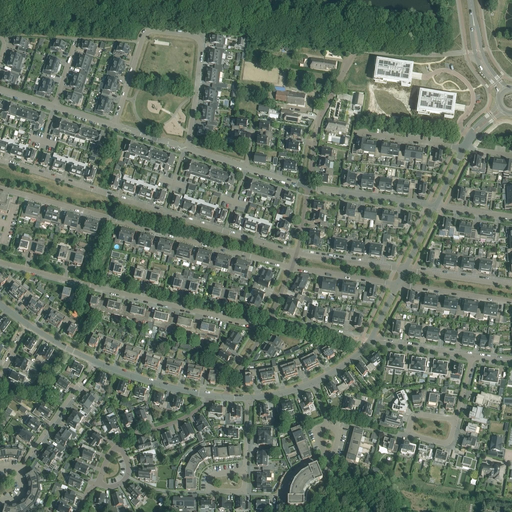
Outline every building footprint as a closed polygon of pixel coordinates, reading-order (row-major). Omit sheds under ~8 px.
[(223,39),(223,36),(219,37),(218,38),(211,37),(210,41),(212,41),(211,44),(217,44),(216,48),(223,49),(223,45),(225,45),(225,39),(223,39)] [(18,51),(24,53),(25,49),(27,50),(29,44),(26,43),(27,40),(22,40),(22,41),(14,39),(13,43),(15,43),(14,46),(19,47),(18,51)] [(58,50),(64,51),(64,49),(66,49),(67,46),(63,44),(63,42),(58,42),(58,43),(53,41),(50,51),(57,53),(58,50)] [(83,47),(82,49),(88,51),(86,54),(94,57),(97,47),(94,46),(95,44),(91,44),(90,45),(83,43),(82,46),(83,47)] [(121,46),(116,45),(113,54),(121,56),(122,53),(127,55),(128,52),(129,53),(130,49),(126,48),(127,46),(121,45),(121,46)] [(209,54),(209,58),(222,60),(223,54),(224,54),(225,50),(218,49),(217,53),(210,52),(210,54),(209,54)] [(8,60),(9,61),(9,60),(21,64),(23,58),(25,59),(26,55),(17,53),(16,56),(11,54),(10,57),(9,57),(8,60)] [(48,55),(45,64),(60,69),(61,66),(59,65),(60,63),(55,61),(56,58),(48,55)] [(77,63),(78,63),(90,67),(93,57),(86,55),(85,59),(80,57),(79,60),(78,59),(77,63)] [(111,60),(109,66),(124,70),(125,67),(123,66),(124,64),(119,62),(120,59),(114,57),(113,60),(111,60)] [(221,65),(222,60),(209,58),(208,61),(209,61),(209,64),(216,65),(215,68),(222,69),(223,66),(221,65)] [(311,59),(310,68),(326,70),(326,68),(336,70),(336,62),(311,59)] [(9,60),(9,61),(7,66),(13,68),(12,71),(20,74),(21,70),(19,70),(21,64),(9,60)] [(378,61),(376,79),(410,84),(412,66),(378,61)] [(78,63),(76,69),(81,71),(80,74),(87,76),(90,67),(78,63)] [(58,72),(60,69),(45,64),(42,74),(50,76),(51,73),(56,74),(57,72),(58,72)] [(123,73),(124,70),(109,66),(106,75),(108,75),(114,77),(115,74),(120,76),(121,73),(123,73)] [(222,73),(222,69),(215,68),(215,72),(208,71),(208,73),(207,73),(206,77),(207,77),(219,79),(220,73),(222,73)] [(3,77),(2,81),(8,83),(8,84),(11,85),(12,84),(14,85),(16,79),(18,79),(19,76),(11,73),(10,77),(5,75),(4,77),(3,77)] [(74,75),(72,81),(84,85),(87,76),(80,74),(79,77),(74,75)] [(113,80),(114,77),(108,75),(107,78),(105,78),(104,84),(118,88),(119,85),(118,85),(118,82),(113,80)] [(41,77),(38,86),(53,90),(54,87),(52,87),(53,84),(48,82),(49,79),(41,77)] [(219,84),(219,79),(207,77),(206,83),(213,84),(213,87),(220,88),(221,88),(222,88),(222,85),(219,84)] [(84,85),(72,81),(70,87),(76,89),(74,92),(81,94),(84,85)] [(117,92),(118,88),(104,84),(102,90),(103,90),(102,94),(108,96),(109,92),(115,94),(115,91),(117,92)] [(52,94),(53,90),(38,86),(35,95),(43,98),(44,94),(49,96),(50,93),(52,94)] [(221,92),(222,88),(221,88),(220,88),(213,87),(212,91),(206,90),(205,96),(217,98),(218,92),(221,92)] [(274,87),(273,93),(277,93),(276,99),(276,101),(287,102),(289,103),(288,104),(304,106),(306,95),(300,94),(291,92),(288,92),(288,93),(285,93),(286,89),(277,88),(274,87)] [(73,97),(68,95),(67,97),(66,97),(65,101),(71,103),(71,104),(74,105),(75,104),(78,105),(79,99),(81,99),(82,96),(74,93),(73,97)] [(421,93),(419,111),(453,116),(455,98),(421,93)] [(357,95),(355,105),(362,106),(363,96),(357,95)] [(102,100),(100,105),(111,109),(112,106),(111,105),(112,103),(107,101),(108,98),(101,96),(100,99),(102,100)] [(216,103),(217,98),(205,96),(204,96),(203,99),(204,99),(204,102),(211,103),(211,106),(217,107),(218,104),(216,103)] [(110,112),(111,109),(100,105),(97,104),(94,114),(102,116),(103,113),(108,114),(109,112),(110,112)] [(10,116),(13,107),(13,106),(8,105),(5,112),(4,112),(2,116),(1,119),(5,120),(7,115),(10,116)] [(217,111),(217,107),(211,106),(210,110),(203,109),(203,111),(202,111),(201,115),(215,117),(215,111),(217,111)] [(18,109),(18,108),(15,107),(14,107),(13,107),(10,116),(15,117),(18,109)] [(20,119),(23,110),(20,108),(20,109),(18,109),(15,117),(14,119),(20,121),(21,119),(20,119)] [(283,110),(283,114),(287,115),(286,121),(301,124),(302,116),(292,115),(293,112),(283,110)] [(35,126),(39,114),(36,113),(36,114),(33,113),(31,122),(30,124),(35,126)] [(39,114),(35,126),(34,129),(37,131),(39,125),(41,126),(44,116),(39,114)] [(214,122),(215,117),(201,115),(201,118),(202,118),(202,121),(209,122),(208,126),(217,127),(217,123),(214,122)] [(232,126),(232,130),(239,131),(239,128),(243,129),(243,128),(246,129),(247,125),(248,125),(248,122),(247,122),(248,121),(236,119),(234,127),(232,126)] [(327,119),(325,131),(331,132),(331,133),(335,134),(336,131),(345,133),(347,124),(337,122),(338,121),(327,119)] [(59,133),(63,122),(62,122),(57,120),(54,130),(56,130),(55,136),(58,137),(59,133)] [(64,135),(68,124),(65,123),(65,122),(63,122),(59,133),(64,135)] [(266,132),(266,135),(273,136),(274,133),(271,132),(273,125),(261,123),(260,124),(259,127),(260,127),(259,131),(262,131),(262,132),(266,132)] [(69,136),(73,125),(69,124),(69,125),(68,124),(64,135),(69,136)] [(75,138),(78,127),(76,127),(77,126),(73,125),(69,136),(75,138)] [(213,131),(213,127),(207,126),(206,130),(199,129),(199,131),(198,131),(197,135),(204,136),(204,138),(207,138),(208,137),(211,137),(211,131),(213,131)] [(80,140),(83,129),(78,127),(75,138),(80,140)] [(85,139),(88,130),(85,129),(85,130),(83,129),(80,140),(85,141),(86,140),(85,139)] [(292,129),(292,133),(287,133),(286,139),(293,140),(293,137),(297,138),(300,138),(301,134),(302,134),(302,131),(301,131),(302,130),(292,129)] [(239,134),(239,131),(232,130),(231,133),(236,134),(235,141),(244,142),(245,142),(245,139),(245,135),(242,134),(239,134)] [(95,145),(99,133),(96,132),(96,133),(93,132),(91,141),(90,141),(90,143),(95,145)] [(99,133),(95,145),(93,150),(93,151),(96,152),(99,144),(101,145),(102,143),(103,143),(105,139),(103,139),(104,135),(99,133)] [(272,140),(273,136),(266,135),(265,138),(262,137),(261,137),(258,137),(258,141),(257,141),(257,144),(257,145),(269,146),(270,139),(272,140)] [(7,146),(10,146),(12,140),(9,139),(9,141),(3,139),(2,141),(0,148),(0,151),(5,153),(7,146)] [(293,143),(293,140),(286,139),(285,142),(287,143),(286,150),(298,152),(298,151),(299,151),(299,148),(299,144),(296,144),(296,143),(293,143)] [(19,147),(13,145),(15,141),(12,140),(10,146),(13,147),(10,155),(16,156),(19,147)] [(358,152),(363,152),(365,141),(359,140),(358,148),(353,147),(352,154),(357,155),(358,152)] [(375,143),(371,142),(369,155),(374,156),(374,157),(377,158),(378,151),(375,150),(376,143),(375,143)] [(130,156),(133,144),(128,143),(127,146),(126,146),(125,150),(125,152),(127,153),(125,158),(129,160),(130,156)] [(135,155),(138,147),(139,146),(136,145),(133,144),(130,156),(135,157),(136,155),(135,155)] [(387,158),(388,145),(387,144),(384,144),(383,144),(382,151),(378,151),(377,158),(381,158),(381,157),(387,158)] [(24,151),(26,152),(27,151),(28,146),(26,145),(25,146),(19,145),(19,147),(16,156),(17,157),(16,157),(21,159),(21,158),(24,151)] [(399,146),(394,145),(393,156),(398,157),(397,161),(401,161),(402,154),(399,154),(400,147),(399,147),(399,146)] [(141,157),(144,148),(140,146),(140,147),(138,147),(135,155),(136,155),(140,157),(141,157)] [(410,159),(412,148),(407,147),(407,148),(406,148),(405,155),(402,154),(401,161),(404,162),(405,158),(410,159)] [(149,150),(148,150),(147,149),(144,148),(141,157),(140,157),(140,159),(145,160),(149,150)] [(151,160),(154,151),(149,149),(148,150),(149,150),(145,160),(150,162),(151,160)] [(322,152),(321,156),(328,157),(328,160),(335,161),(335,158),(333,157),(334,150),(322,149),(321,152),(322,152)] [(418,150),(417,149),(416,162),(421,163),(421,164),(426,165),(427,158),(422,157),(423,150),(422,149),(419,149),(418,150)] [(35,158),(37,151),(32,150),(32,153),(27,151),(26,152),(25,156),(28,157),(27,160),(27,161),(30,162),(30,161),(33,162),(34,157),(35,158)] [(156,162),(159,152),(155,151),(155,152),(154,152),(154,151),(151,160),(156,162)] [(164,155),(162,154),(163,154),(159,152),(156,162),(155,164),(161,165),(161,163),(164,155)] [(435,159),(430,158),(428,158),(427,165),(429,165),(428,168),(434,168),(435,163),(442,164),(442,160),(441,160),(442,153),(441,153),(441,152),(437,152),(436,152),(435,159)] [(50,165),(52,160),(52,159),(47,157),(48,155),(43,153),(41,160),(42,160),(41,164),(43,165),(43,166),(46,167),(46,166),(47,166),(47,164),(50,165)] [(58,170),(62,158),(56,156),(57,155),(54,154),(52,159),(52,160),(55,161),(52,168),(58,170)] [(166,165),(169,155),(167,155),(164,154),(164,155),(161,163),(166,165)] [(170,155),(169,155),(166,165),(164,171),(168,172),(170,166),(172,167),(175,158),(170,156),(170,155)] [(261,164),(266,165),(267,157),(256,155),(255,157),(254,157),(253,161),(255,161),(254,163),(259,163),(259,164),(261,164)] [(472,161),(469,168),(473,168),(479,169),(479,173),(485,173),(486,166),(480,166),(481,159),(480,159),(480,158),(476,157),(476,158),(475,158),(474,162),(472,161)] [(66,164),(69,165),(71,159),(68,158),(67,160),(62,158),(58,170),(59,170),(59,171),(63,172),(64,172),(66,164)] [(75,175),(79,163),(73,162),(74,160),(71,159),(69,165),(72,166),(69,173),(75,175)] [(285,160),(279,159),(278,166),(284,167),(284,170),(291,171),(291,172),(297,173),(297,168),(296,168),(297,164),(296,164),(297,162),(292,162),(292,163),(285,162),(285,160)] [(326,169),(326,172),(333,173),(334,170),(329,169),(330,162),(320,160),(320,161),(319,161),(319,165),(319,168),(326,169)] [(499,171),(500,161),(495,160),(495,161),(494,161),(493,168),(488,167),(487,174),(492,174),(493,173),(498,174),(499,171)] [(190,175),(194,163),(188,162),(185,171),(187,172),(186,177),(189,179),(190,175)] [(83,170),(86,170),(88,164),(85,163),(84,165),(79,163),(75,175),(76,175),(76,176),(80,177),(81,177),(83,170)] [(195,176),(199,166),(199,165),(196,164),(194,163),(190,175),(195,176)] [(201,178),(204,167),(201,166),(200,166),(199,166),(195,176),(201,178)] [(91,171),(86,170),(84,175),(87,176),(86,179),(87,179),(86,180),(90,181),(90,180),(92,181),(94,176),(95,176),(97,168),(93,167),(91,171)] [(206,180),(209,168),(209,169),(207,169),(208,168),(204,167),(201,178),(206,180)] [(211,181),(214,171),(215,170),(209,168),(206,180),(211,181)] [(349,186),(351,175),(351,172),(346,171),(342,170),(341,177),(344,177),(343,185),(349,186)] [(216,183),(220,172),(216,171),(214,171),(211,181),(216,183)] [(224,174),(223,173),(220,172),(216,183),(221,185),(222,183),(224,174)] [(333,177),(333,173),(326,172),(326,175),(319,174),(318,178),(317,178),(317,181),(318,181),(318,182),(328,183),(329,176),(333,177)] [(356,179),(359,180),(360,173),(357,172),(357,173),(351,172),(351,175),(349,186),(354,187),(354,186),(355,186),(356,179)] [(227,184),(230,175),(228,174),(227,174),(224,173),(224,174),(222,183),(227,184)] [(367,188),(369,178),(363,177),(364,173),(360,173),(359,180),(362,180),(361,187),(362,187),(362,188),(366,188),(367,188)] [(121,187),(122,182),(123,181),(117,180),(118,177),(114,175),(112,182),(113,182),(111,187),(114,187),(113,188),(116,189),(117,188),(117,189),(118,186),(121,187)] [(230,175),(227,184),(225,190),(228,191),(230,185),(233,186),(235,177),(230,175)] [(374,182),(377,182),(378,175),(375,175),(374,179),(369,178),(367,188),(368,188),(368,189),(372,189),(373,189),(374,182)] [(385,190),(386,180),(381,180),(381,176),(378,175),(377,182),(380,183),(379,190),(380,190),(384,191),(384,190),(385,190)] [(128,193),(132,180),(127,179),(127,177),(124,176),(123,181),(122,182),(125,183),(123,190),(124,191),(128,193)] [(392,184),(395,185),(396,178),(392,177),(392,181),(386,180),(385,190),(386,191),(390,192),(390,191),(391,191),(392,184)] [(403,193),(405,180),(404,180),(404,183),(399,182),(399,178),(396,178),(395,185),(398,185),(397,192),(398,192),(398,193),(402,194),(402,193),(403,193)] [(136,186),(139,187),(141,181),(138,180),(138,182),(132,180),(128,193),(133,194),(134,194),(136,186)] [(410,187),(415,188),(416,181),(410,180),(410,181),(405,180),(403,193),(403,194),(408,194),(409,194),(410,187)] [(146,198),(149,186),(144,184),(144,182),(141,181),(139,187),(142,188),(140,196),(146,198)] [(252,192),(255,182),(255,183),(249,181),(246,190),(248,191),(247,197),(250,198),(252,192)] [(421,181),(416,181),(415,188),(420,188),(419,195),(420,195),(420,196),(424,197),(424,196),(425,196),(426,189),(427,189),(427,186),(420,185),(421,181)] [(257,194),(260,184),(257,184),(257,183),(255,182),(252,192),(257,194)] [(262,195),(265,186),(265,187),(263,186),(264,186),(260,184),(257,194),(262,195)] [(505,189),(505,194),(511,193),(511,188),(510,185),(503,185),(504,189),(505,189)] [(154,192),(156,193),(157,192),(158,187),(155,186),(155,187),(149,186),(146,198),(150,200),(151,199),(154,192)] [(267,197),(270,188),(267,187),(266,187),(265,187),(265,186),(262,195),(261,197),(267,199),(267,197)] [(465,195),(470,196),(471,189),(465,188),(465,191),(458,190),(458,194),(457,201),(459,201),(458,202),(463,202),(464,202),(465,195)] [(279,197),(281,192),(281,191),(275,189),(275,190),(272,199),(276,200),(274,206),(277,207),(280,198),(279,197)] [(480,204),(482,191),(476,190),(471,189),(470,196),(475,196),(474,203),(475,204),(479,205),(479,204),(480,204)] [(162,194),(157,192),(156,193),(155,198),(158,198),(157,201),(157,202),(160,203),(160,202),(163,203),(164,198),(165,199),(167,192),(163,191),(162,194)] [(486,198),(491,199),(492,192),(487,191),(487,192),(482,191),(480,204),(480,205),(484,206),(485,205),(486,198)] [(0,212),(6,214),(10,202),(11,203),(12,200),(7,199),(8,197),(0,194),(0,212)] [(292,203),(293,203),(294,200),(293,200),(294,197),(292,197),(292,195),(287,194),(286,195),(283,194),(281,200),(286,202),(286,204),(291,206),(292,203)] [(182,206),(183,201),(178,199),(179,196),(174,195),(172,201),(173,201),(172,206),(174,207),(174,208),(177,209),(177,208),(178,208),(179,205),(182,206)] [(189,211),(193,200),(187,198),(188,196),(185,195),(183,201),(186,202),(183,210),(189,211)] [(197,206),(200,207),(202,200),(199,200),(198,201),(193,200),(189,211),(190,212),(189,213),(194,214),(194,213),(195,213),(197,206)] [(206,217),(210,205),(204,203),(205,201),(202,200),(200,207),(203,207),(200,215),(206,217)] [(314,206),(314,209),(320,210),(320,213),(327,215),(328,211),(326,211),(327,204),(315,202),(314,202),(313,206),(314,206)] [(31,219),(34,206),(33,206),(33,205),(28,204),(26,211),(22,210),(21,217),(25,218),(25,217),(31,219)] [(214,211),(217,212),(217,211),(219,206),(216,205),(215,207),(210,205),(206,217),(207,217),(211,219),(211,218),(212,219),(214,211)] [(40,208),(34,206),(31,219),(37,220),(36,221),(40,222),(42,215),(38,214),(40,208)] [(338,212),(337,219),(345,220),(345,217),(348,218),(348,220),(350,206),(344,206),(343,213),(338,212)] [(350,206),(348,220),(354,221),(353,222),(359,223),(360,216),(355,215),(356,208),(355,208),(355,207),(351,207),(350,207),(350,206)] [(282,216),(277,215),(276,217),(282,219),(283,216),(290,219),(290,218),(292,215),(291,214),(292,212),(287,210),(287,209),(283,208),(281,213),(283,214),(282,216)] [(370,220),(371,210),(371,209),(367,209),(366,209),(365,216),(360,216),(359,223),(364,224),(364,219),(370,220)] [(50,224),(54,211),(51,210),(51,211),(47,210),(45,216),(42,215),(40,222),(44,223),(44,222),(50,224)] [(222,213),(217,211),(217,212),(215,217),(218,218),(218,220),(217,221),(221,222),(221,221),(223,222),(225,218),(226,218),(228,212),(223,210),(222,213)] [(372,210),(371,210),(370,220),(375,221),(375,225),(378,225),(379,218),(376,218),(377,211),(376,211),(376,210),(372,210)] [(56,212),(54,211),(50,224),(56,226),(56,227),(59,228),(61,221),(58,220),(60,213),(56,212)] [(388,223),(389,213),(389,212),(384,211),(384,212),(383,212),(382,219),(379,218),(378,225),(382,226),(382,224),(387,225),(388,223)] [(390,213),(389,213),(388,223),(393,224),(393,228),(398,229),(399,221),(394,221),(395,214),(394,214),(394,213),(390,212),(390,213)] [(243,225),(244,221),(244,220),(239,218),(240,215),(235,214),(233,220),(234,221),(233,225),(235,226),(235,227),(238,228),(238,227),(239,227),(240,225),(243,225)] [(250,231),(254,219),(248,217),(249,215),(246,214),(244,220),(244,221),(247,221),(245,229),(245,230),(250,231)] [(324,216),(314,214),(314,215),(313,215),(313,218),(313,221),(321,223),(320,226),(327,227),(328,223),(323,223),(324,216)] [(70,227),(73,216),(67,215),(65,222),(61,221),(59,228),(63,229),(64,225),(70,227)] [(404,222),(399,221),(398,229),(403,229),(404,226),(411,227),(411,223),(410,223),(411,216),(410,216),(410,215),(406,215),(405,215),(404,222)] [(74,217),(73,216),(70,227),(69,229),(75,231),(75,232),(79,233),(81,226),(77,225),(79,218),(74,217)] [(258,225),(261,226),(263,220),(260,219),(259,221),(254,219),(250,231),(255,233),(255,232),(256,232),(258,225)] [(89,235),(92,222),(86,220),(84,227),(81,226),(79,233),(82,234),(83,233),(89,235)] [(269,222),(263,220),(261,226),(264,227),(262,234),(262,236),(266,237),(267,236),(269,232),(270,232),(272,225),(268,224),(269,222)] [(445,221),(444,221),(443,228),(442,228),(442,231),(439,231),(439,236),(444,236),(445,232),(449,232),(448,236),(453,236),(454,229),(449,229),(451,222),(449,222),(450,221),(445,220),(445,221)] [(94,222),(92,222),(89,235),(94,236),(94,237),(98,238),(100,231),(101,229),(97,228),(98,223),(94,222)] [(290,225),(282,222),(281,225),(278,224),(276,228),(280,229),(285,231),(288,232),(289,229),(290,226),(290,225)] [(464,237),(466,224),(466,223),(461,223),(460,223),(459,230),(454,229),(453,236),(459,237),(459,236),(464,237)] [(467,224),(466,224),(464,237),(465,237),(465,234),(470,235),(470,239),(475,240),(476,233),(471,232),(472,225),(471,225),(471,224),(467,223),(467,224)] [(486,240),(488,227),(487,227),(487,226),(483,226),(482,226),(481,233),(476,233),(475,240),(480,241),(480,239),(486,240)] [(488,227),(486,240),(491,241),(491,242),(495,242),(496,235),(493,235),(494,228),(493,228),(493,227),(488,227)] [(285,234),(285,231),(280,229),(278,235),(275,234),(274,238),(283,241),(283,240),(285,241),(286,238),(287,239),(288,235),(287,235),(285,234)] [(310,231),(309,238),(320,239),(321,233),(324,233),(325,230),(318,229),(317,232),(310,231)] [(125,244),(128,232),(127,231),(122,230),(120,237),(116,236),(116,239),(115,243),(119,244),(120,240),(125,242),(125,244)] [(134,233),(128,232),(125,244),(131,246),(130,247),(134,248),(136,241),(133,240),(134,233)] [(144,250),(147,237),(141,235),(139,242),(136,241),(134,248),(138,249),(138,248),(144,250)] [(340,252),(342,239),(336,238),(336,236),(333,235),(332,242),(335,242),(334,250),(336,250),(336,251),(340,252)] [(22,237),(18,251),(22,252),(23,251),(24,251),(24,252),(24,253),(25,251),(26,252),(27,249),(31,250),(33,242),(29,241),(29,239),(22,237)] [(149,237),(147,237),(144,250),(145,247),(151,249),(150,252),(153,253),(155,246),(152,245),(154,238),(149,237)] [(347,244),(350,244),(351,238),(348,237),(347,239),(342,239),(340,252),(344,252),(346,252),(347,244)] [(320,239),(309,238),(310,238),(309,247),(318,248),(319,239),(320,239)] [(359,244),(360,241),(354,240),(354,238),(351,238),(350,244),(353,245),(352,253),(353,253),(353,254),(357,254),(359,244)] [(365,247),(368,247),(368,240),(365,240),(365,245),(359,244),(357,254),(362,255),(362,254),(363,255),(365,247)] [(375,257),(377,244),(371,243),(372,241),(368,240),(368,247),(370,247),(369,255),(371,256),(375,257)] [(33,242),(31,250),(35,251),(35,252),(34,254),(36,254),(36,255),(36,256),(37,254),(42,256),(45,243),(38,241),(37,243),(33,242)] [(163,255),(167,242),(164,241),(161,241),(159,247),(155,246),(153,253),(157,254),(158,251),(164,252),(163,255)] [(170,243),(167,242),(163,255),(169,257),(173,259),(175,252),(171,251),(173,244),(169,243),(170,243)] [(382,249),(385,250),(386,243),(383,242),(383,245),(377,244),(375,257),(379,257),(381,257),(382,249)] [(390,243),(386,243),(385,250),(389,250),(387,258),(389,258),(389,259),(393,259),(394,259),(395,252),(396,252),(396,248),(396,246),(390,245),(390,243)] [(183,260),(186,247),(183,246),(183,247),(180,246),(178,253),(175,252),(173,259),(176,260),(177,259),(183,260)] [(61,247),(57,260),(63,261),(63,262),(63,263),(63,261),(65,262),(65,259),(66,259),(70,260),(72,252),(68,251),(68,249),(61,247)] [(189,248),(186,247),(183,260),(188,262),(188,263),(192,264),(194,257),(190,256),(192,249),(189,248)] [(434,251),(428,250),(428,253),(427,253),(427,256),(426,264),(428,264),(427,265),(432,265),(432,264),(433,265),(434,257),(439,257),(440,251),(435,250),(434,251)] [(72,252),(70,260),(74,261),(73,264),(75,264),(74,265),(75,266),(75,264),(77,265),(76,266),(80,267),(84,253),(76,251),(76,253),(72,252)] [(202,265),(205,253),(199,251),(197,258),(194,257),(192,264),(196,265),(197,261),(202,263),(202,265)] [(450,268),(452,255),(446,254),(446,252),(443,251),(442,258),(445,258),(444,266),(446,266),(445,267),(450,268)] [(207,253),(205,253),(202,265),(208,267),(207,268),(211,269),(213,262),(210,261),(212,254),(207,253)] [(457,260),(460,260),(461,254),(457,253),(457,255),(452,255),(450,268),(454,268),(456,268),(457,260)] [(467,270),(469,257),(464,256),(464,254),(461,254),(460,260),(463,261),(461,269),(463,269),(463,270),(467,270)] [(221,271),(225,258),(222,257),(218,256),(217,263),(213,262),(211,269),(215,270),(215,269),(221,271)] [(474,263),(477,263),(478,256),(475,256),(475,258),(469,257),(467,270),(471,271),(471,270),(473,271),(474,263)] [(485,273),(487,260),(481,259),(481,257),(478,256),(477,263),(480,263),(479,271),(481,272),(485,273)] [(231,274),(232,267),(229,266),(231,260),(227,259),(227,258),(225,258),(221,271),(222,268),(228,270),(227,273),(231,274)] [(492,265),(496,266),(496,262),(497,259),(493,258),(492,260),(487,260),(485,273),(489,273),(491,273),(492,265)] [(112,260),(109,271),(110,269),(114,271),(114,274),(115,274),(115,275),(116,274),(121,276),(124,263),(112,260)] [(240,276),(244,263),(238,262),(236,268),(232,267),(231,274),(234,275),(235,274),(240,276)] [(245,264),(244,263),(240,276),(241,276),(241,273),(247,275),(246,279),(250,280),(252,274),(252,273),(248,272),(250,265),(246,263),(245,264)] [(138,266),(134,280),(138,281),(138,280),(140,280),(140,281),(140,280),(142,281),(143,278),(143,277),(147,278),(149,271),(145,270),(145,268),(138,266)] [(149,271),(147,278),(151,279),(151,280),(150,283),(152,283),(152,284),(152,283),(158,284),(161,271),(153,270),(153,272),(149,271)] [(265,270),(261,278),(271,282),(270,282),(273,274),(265,270)] [(6,281),(9,284),(13,279),(9,275),(7,278),(4,274),(1,277),(0,275),(0,285),(0,286),(2,284),(3,285),(5,283),(5,282),(6,281)] [(308,279),(309,275),(302,274),(301,277),(302,277),(301,279),(299,277),(295,285),(294,285),(304,290),(304,289),(307,281),(305,280),(306,278),(308,279)] [(176,275),(173,289),(177,290),(177,289),(179,289),(178,291),(179,291),(179,289),(181,290),(181,287),(182,287),(186,288),(188,280),(184,279),(184,277),(176,275)] [(268,289),(271,282),(261,278),(259,277),(256,283),(255,283),(253,286),(260,289),(261,286),(268,289)] [(13,298),(22,286),(13,279),(9,284),(12,287),(11,289),(8,293),(10,295),(9,295),(13,298)] [(188,280),(186,288),(190,289),(189,292),(191,292),(190,293),(191,294),(191,292),(197,294),(200,281),(192,279),(192,281),(188,280)] [(328,294),(330,280),(325,280),(323,280),(322,288),(319,287),(318,294),(322,295),(322,293),(328,294)] [(335,281),(330,280),(328,294),(334,295),(334,297),(338,297),(339,291),(335,290),(336,282),(335,282),(335,281)] [(348,297),(350,284),(345,283),(343,283),(342,291),(339,291),(338,297),(341,298),(342,296),(348,297)] [(215,284),(212,297),(218,299),(217,300),(218,300),(218,299),(220,299),(220,297),(221,296),(225,297),(227,289),(222,288),(223,286),(215,284)] [(355,284),(350,284),(348,297),(354,298),(354,300),(357,300),(359,294),(355,293),(356,285),(355,285),(355,284)] [(302,296),(304,290),(294,285),(292,292),(298,294),(297,297),(304,300),(305,297),(302,296)] [(23,296),(27,299),(31,293),(22,286),(13,298),(16,301),(16,300),(18,301),(21,297),(22,298),(23,296)] [(259,291),(260,289),(253,286),(252,289),(255,290),(253,296),(263,300),(265,294),(259,291)] [(369,298),(376,299),(377,296),(376,296),(377,288),(376,288),(376,287),(372,287),(371,287),(369,295),(364,294),(363,301),(369,302),(369,298)] [(227,289),(225,297),(229,298),(229,299),(228,301),(230,301),(229,303),(230,303),(230,302),(232,302),(231,303),(235,304),(239,290),(231,288),(231,290),(227,289)] [(61,300),(67,302),(68,302),(73,303),(75,293),(70,292),(70,291),(68,291),(68,290),(67,290),(67,291),(63,290),(61,300)] [(35,296),(31,293),(27,299),(31,302),(29,303),(30,304),(27,308),(29,309),(28,310),(32,312),(39,302),(34,298),(35,296)] [(409,293),(408,293),(407,300),(406,304),(413,305),(412,309),(418,310),(419,303),(414,302),(415,294),(414,294),(414,293),(410,293),(409,293)] [(430,309),(432,296),(427,295),(427,296),(425,296),(424,304),(421,303),(420,310),(424,310),(424,308),(430,309)] [(263,301),(263,300),(253,296),(253,297),(250,305),(259,308),(262,300),(263,301)] [(437,297),(432,296),(430,309),(436,310),(436,312),(440,313),(441,306),(437,306),(438,298),(437,298),(437,297)] [(302,303),(304,300),(297,297),(296,300),(289,297),(287,304),(297,308),(299,302),(302,303)] [(102,312),(104,302),(99,301),(99,300),(97,299),(97,298),(96,298),(96,299),(92,298),(90,309),(102,312)] [(450,310),(452,299),(447,299),(445,299),(444,307),(441,306),(440,313),(443,313),(444,311),(450,312),(450,310)] [(457,300),(452,299),(450,310),(456,311),(456,315),(460,316),(461,309),(457,309),(458,301),(457,301),(457,300)] [(42,310),(46,312),(50,307),(40,300),(39,302),(32,312),(35,315),(36,314),(37,315),(40,311),(41,311),(42,310)] [(113,314),(116,304),(113,303),(114,303),(112,303),(112,302),(112,303),(109,302),(109,303),(104,302),(102,312),(113,314)] [(470,313),(472,302),(467,302),(465,302),(464,310),(461,309),(460,316),(463,317),(464,312),(470,313)] [(476,303),(472,302),(470,313),(476,314),(476,318),(479,319),(480,312),(477,312),(478,304),(476,304),(476,303)] [(125,317),(127,307),(122,306),(123,306),(120,305),(120,304),(119,305),(116,304),(113,314),(125,317)] [(297,308),(287,304),(284,312),(293,316),(296,308),(297,308)] [(317,321),(319,308),(314,307),(314,306),(309,305),(307,312),(312,312),(311,320),(317,321)] [(490,316),(492,305),(487,305),(485,305),(484,313),(480,312),(479,319),(483,320),(484,315),(490,316)] [(496,306),(492,305),(490,316),(489,319),(496,319),(495,323),(499,323),(500,316),(497,316),(498,307),(496,307),(496,306)] [(52,325),(59,312),(50,307),(46,312),(50,315),(49,317),(47,321),(49,322),(48,323),(52,325)] [(137,320),(139,310),(136,309),(136,308),(135,308),(135,309),(132,308),(132,309),(127,307),(125,317),(136,320),(137,320)] [(324,315),(329,316),(330,309),(325,308),(325,309),(319,308),(317,321),(317,320),(318,321),(322,322),(322,321),(323,322),(324,315)] [(340,314),(341,312),(335,311),(335,310),(330,309),(329,316),(334,316),(332,323),(333,323),(333,324),(337,325),(338,324),(340,314)] [(148,323),(151,313),(146,312),(146,311),(143,310),(144,310),(143,310),(142,310),(139,310),(137,320),(136,320),(136,322),(143,324),(143,321),(148,323)] [(345,319),(350,319),(351,312),(346,311),(346,315),(340,314),(338,324),(339,324),(339,325),(343,326),(343,325),(344,325),(345,319)] [(66,324),(69,318),(59,312),(52,325),(55,327),(56,327),(57,328),(60,323),(61,324),(62,322),(66,324)] [(357,313),(351,312),(350,319),(355,320),(354,327),(355,327),(355,328),(359,329),(359,328),(360,328),(362,321),(363,318),(362,318),(363,315),(357,314),(357,313)] [(159,328),(162,315),(160,315),(160,314),(159,314),(159,313),(158,314),(156,313),(156,314),(151,313),(148,323),(153,324),(153,326),(159,328)] [(162,315),(159,328),(166,330),(167,327),(172,328),(174,319),(169,317),(167,316),(167,315),(166,315),(166,316),(162,315)] [(72,337),(75,331),(76,331),(77,331),(78,331),(79,330),(79,329),(79,328),(78,328),(78,327),(74,325),(76,322),(69,318),(66,324),(70,327),(69,328),(67,330),(68,330),(67,333),(69,334),(68,335),(72,337)] [(183,334),(186,320),(184,320),(183,320),(182,320),(182,319),(182,320),(179,319),(179,320),(174,319),(172,328),(177,329),(176,332),(183,334)] [(0,330),(3,332),(4,333),(5,333),(5,332),(6,331),(6,330),(6,329),(5,329),(10,323),(6,320),(5,321),(3,320),(2,322),(1,322),(0,323),(0,330)] [(195,334),(197,324),(192,323),(193,322),(190,322),(190,321),(189,322),(188,321),(186,320),(183,334),(190,335),(190,333),(195,334)] [(400,328),(405,329),(406,322),(401,321),(400,324),(393,323),(393,326),(394,326),(392,334),(394,334),(393,335),(398,335),(399,335),(400,328)] [(416,327),(417,324),(411,323),(411,322),(406,322),(405,329),(410,329),(409,336),(410,336),(410,337),(414,338),(414,337),(415,337),(416,327)] [(207,337),(209,326),(206,325),(205,324),(205,325),(202,325),(197,324),(195,334),(200,335),(199,338),(206,339),(207,337)] [(422,331),(425,332),(426,325),(422,324),(422,328),(416,327),(415,337),(415,338),(419,339),(420,338),(422,331)] [(432,340),(434,330),(429,329),(429,325),(426,325),(425,332),(428,332),(427,339),(428,339),(427,340),(432,340)] [(212,327),(209,326),(207,337),(219,339),(221,330),(216,329),(216,328),(213,327),(214,326),(213,326),(213,327),(212,327)] [(439,334),(442,334),(443,327),(440,327),(439,331),(434,330),(432,340),(433,340),(433,341),(437,341),(438,341),(439,334)] [(450,343),(452,333),(446,332),(447,328),(443,327),(442,334),(445,335),(444,342),(445,342),(445,343),(449,343),(450,343)] [(457,337),(460,337),(461,330),(458,330),(457,333),(452,333),(450,343),(451,343),(455,344),(455,343),(456,344),(457,337)] [(468,345),(470,332),(465,332),(465,331),(461,330),(460,337),(463,338),(462,344),(463,345),(467,346),(467,345),(468,345)] [(229,339),(229,340),(238,345),(242,338),(234,332),(230,340),(229,339)] [(475,339),(478,340),(479,333),(476,332),(475,333),(470,332),(468,345),(469,345),(469,346),(473,347),(473,346),(474,346),(475,339)] [(99,341),(102,342),(105,336),(99,333),(97,336),(94,335),(93,335),(92,335),(91,336),(90,337),(90,338),(91,339),(92,339),(89,346),(93,348),(94,346),(96,347),(97,345),(99,342),(98,342),(99,341)] [(487,338),(482,337),(482,333),(479,333),(478,340),(481,340),(480,347),(481,347),(481,348),(485,349),(485,348),(486,348),(485,349),(486,349),(487,338)] [(493,342),(496,343),(497,336),(493,335),(493,338),(487,337),(487,338),(486,349),(492,350),(493,342)] [(109,354),(115,340),(105,336),(102,342),(106,344),(105,346),(106,346),(104,351),(106,351),(105,352),(109,354)] [(268,342),(275,346),(279,349),(283,343),(272,336),(270,338),(268,341),(268,342)] [(28,353),(32,355),(36,349),(33,347),(35,345),(34,345),(36,342),(34,341),(34,340),(30,337),(27,343),(26,343),(24,347),(30,351),(28,353)] [(119,349),(122,350),(125,344),(115,340),(109,354),(113,355),(113,354),(115,355),(117,351),(118,351),(119,349)] [(223,343),(221,346),(227,350),(229,347),(234,351),(238,345),(229,340),(225,345),(223,343)] [(130,362),(135,348),(125,344),(122,350),(126,352),(125,354),(126,354),(124,359),(126,359),(126,360),(130,362)] [(281,350),(279,349),(275,346),(273,349),(266,345),(265,347),(264,347),(262,350),(263,351),(262,351),(274,358),(277,352),(279,353),(281,350)] [(225,353),(227,350),(221,346),(219,349),(222,351),(218,356),(227,362),(231,356),(225,353)] [(320,347),(316,350),(320,356),(324,353),(324,355),(325,357),(326,357),(328,359),(330,358),(330,359),(335,356),(330,349),(329,350),(327,347),(322,350),(320,347)] [(44,359),(47,361),(48,361),(49,361),(50,361),(50,360),(50,359),(50,358),(49,357),(53,351),(49,348),(48,350),(46,349),(45,351),(44,351),(43,353),(40,351),(35,359),(41,363),(44,359)] [(139,356),(143,358),(145,351),(135,348),(130,362),(134,363),(134,362),(136,363),(138,358),(139,356)] [(316,358),(320,356),(316,350),(312,352),(313,354),(308,357),(313,368),(317,366),(319,365),(316,360),(317,360),(316,358)] [(151,369),(155,354),(145,351),(143,358),(147,359),(146,361),(147,361),(145,366),(147,366),(147,367),(151,369)] [(160,363),(164,364),(165,357),(155,354),(151,369),(155,370),(155,369),(157,369),(159,365),(160,363)] [(371,363),(368,365),(373,371),(376,368),(373,365),(377,362),(378,363),(382,360),(377,354),(375,355),(374,355),(372,357),(371,356),(368,359),(371,363)] [(395,370),(398,355),(394,355),(393,356),(391,355),(390,360),(389,362),(385,362),(384,368),(395,370)] [(402,356),(398,355),(395,370),(406,372),(407,365),(403,364),(403,362),(404,357),(401,357),(402,356)] [(172,375),(176,360),(165,357),(164,364),(167,365),(167,367),(166,372),(168,373),(168,374),(172,375)] [(313,368),(308,357),(302,359),(301,357),(297,359),(300,366),(304,364),(304,366),(305,366),(307,370),(309,369),(310,370),(313,368)] [(417,371),(419,359),(415,358),(415,359),(413,359),(412,364),(411,366),(407,365),(406,372),(417,374),(418,371),(417,371)] [(33,363),(31,361),(26,359),(25,361),(23,360),(21,359),(20,361),(20,362),(17,360),(15,364),(16,365),(14,368),(23,372),(23,371),(25,371),(27,367),(25,367),(27,363),(32,365),(33,363)] [(296,367),(300,366),(297,359),(293,361),(294,363),(288,365),(292,377),(295,376),(295,375),(297,374),(296,369),(296,367)] [(423,359),(419,359),(417,371),(418,371),(423,372),(423,374),(428,375),(429,368),(425,368),(425,366),(425,361),(423,360),(423,359)] [(181,368),(185,369),(186,363),(176,360),(172,375),(176,376),(176,375),(178,375),(180,370),(181,368)] [(439,375),(441,362),(437,361),(437,362),(435,362),(434,367),(433,367),(433,369),(429,368),(428,375),(433,376),(433,374),(439,375)] [(76,372),(75,373),(80,375),(83,368),(81,367),(81,366),(78,365),(79,364),(75,362),(73,366),(69,365),(66,372),(70,373),(72,370),(76,372)] [(445,363),(441,362),(439,375),(445,376),(445,378),(450,379),(451,372),(447,371),(447,369),(446,369),(447,364),(445,364),(445,363)] [(196,367),(190,366),(191,364),(186,363),(185,369),(188,370),(188,372),(189,372),(188,377),(190,378),(190,379),(194,380),(196,367)] [(288,365),(287,363),(277,366),(278,373),(282,371),(283,373),(284,373),(285,378),(287,377),(288,378),(292,377),(288,365)] [(373,371),(368,365),(366,368),(364,365),(363,366),(362,364),(360,365),(359,364),(355,367),(360,373),(359,373),(362,377),(368,372),(369,374),(373,371)] [(454,372),(451,372),(450,379),(460,380),(461,377),(462,377),(462,372),(463,365),(458,364),(458,366),(456,365),(455,368),(454,371),(455,371),(454,372)] [(202,373),(206,374),(207,367),(196,365),(196,367),(194,380),(198,380),(198,379),(200,380),(201,375),(202,375),(202,373)] [(274,374),(278,373),(277,366),(276,366),(272,367),(266,368),(266,370),(267,370),(269,383),(273,382),(273,381),(275,381),(274,376),(275,376),(274,374)] [(215,384),(216,377),(217,377),(218,377),(219,376),(219,375),(219,374),(218,373),(217,372),(213,372),(214,368),(207,367),(206,374),(210,374),(209,376),(208,379),(209,379),(208,382),(211,382),(210,383),(215,384)] [(267,370),(266,370),(260,371),(260,369),(256,370),(256,377),(261,376),(261,378),(262,378),(262,383),(265,383),(269,383),(267,370)] [(490,382),(492,370),(488,369),(488,370),(485,370),(485,375),(484,375),(484,377),(479,376),(478,383),(483,384),(489,385),(490,382)] [(252,377),(256,377),(256,370),(249,370),(249,374),(245,374),(244,374),(243,375),(243,376),(243,377),(243,378),(244,378),(245,378),(246,386),(250,386),(250,384),(252,384),(252,381),(253,381),(253,378),(252,378),(252,377)] [(502,380),(497,379),(498,377),(497,377),(498,372),(496,371),(492,370),(490,382),(489,385),(496,386),(501,386),(501,382),(502,380)] [(18,375),(15,373),(12,372),(11,373),(10,373),(8,377),(10,377),(9,379),(10,379),(10,381),(14,383),(15,382),(22,385),(25,379),(26,379),(27,376),(19,372),(18,375)] [(345,383),(341,385),(345,391),(349,388),(348,386),(354,382),(352,378),(351,379),(347,373),(343,375),(344,376),(342,378),(344,380),(343,380),(345,383)] [(65,381),(67,379),(61,374),(58,377),(60,379),(56,385),(55,387),(59,390),(60,388),(65,391),(66,392),(69,387),(68,387),(70,385),(67,383),(67,382),(65,381)] [(101,374),(98,380),(97,380),(96,381),(95,382),(95,383),(96,384),(97,385),(100,386),(99,390),(105,393),(109,384),(106,383),(107,380),(106,380),(107,377),(105,377),(105,375),(101,374)] [(117,392),(121,394),(120,396),(127,398),(129,392),(126,390),(127,388),(127,387),(127,385),(125,384),(126,383),(121,381),(119,388),(118,388),(117,392)] [(338,395),(345,391),(341,385),(336,388),(335,385),(334,386),(333,383),(326,387),(328,392),(330,391),(332,395),(336,393),(338,395)] [(147,402),(149,395),(146,394),(147,390),(143,388),(142,390),(139,389),(137,388),(134,396),(139,398),(140,396),(144,397),(143,401),(147,402)] [(393,405),(392,410),(401,412),(402,412),(402,413),(403,412),(404,412),(405,413),(406,411),(406,410),(407,410),(407,409),(406,409),(407,406),(405,406),(405,405),(405,403),(405,401),(408,399),(404,390),(400,392),(396,394),(397,396),(399,400),(398,400),(397,400),(396,401),(395,403),(394,403),(394,405),(394,406),(393,405)] [(419,406),(421,406),(421,405),(422,405),(422,403),(425,402),(427,390),(421,391),(422,394),(418,395),(418,394),(417,394),(417,395),(412,395),(414,406),(414,407),(419,407),(419,406)] [(85,397),(84,399),(92,405),(94,402),(96,403),(100,397),(95,394),(93,397),(88,393),(87,394),(85,396),(85,397)] [(454,406),(455,400),(450,399),(450,397),(446,396),(446,394),(445,393),(442,393),(441,394),(440,402),(444,403),(444,404),(446,405),(446,409),(449,410),(448,411),(452,412),(453,406),(454,406)] [(489,402),(490,400),(500,402),(501,398),(484,393),(484,394),(482,394),(481,397),(478,396),(477,398),(476,398),(474,398),(474,399),(473,399),(472,402),(473,403),(473,404),(478,405),(478,406),(483,407),(483,406),(485,407),(484,407),(486,408),(486,407),(487,407),(489,402)] [(159,407),(166,409),(168,403),(163,401),(164,399),(163,398),(164,396),(156,394),(154,399),(156,399),(155,404),(160,405),(159,407)] [(311,394),(303,397),(304,400),(305,403),(300,405),(303,413),(310,410),(308,406),(313,404),(311,400),(313,399),(311,394)] [(437,402),(440,402),(441,394),(438,394),(438,396),(436,396),(436,395),(431,394),(431,395),(428,394),(426,407),(431,408),(431,407),(436,408),(437,402)] [(92,405),(84,399),(82,401),(82,400),(80,403),(80,404),(85,408),(83,412),(88,415),(92,409),(90,408),(92,405)] [(173,404),(168,403),(166,409),(173,411),(174,409),(179,410),(180,405),(182,406),(183,400),(175,399),(174,401),(173,404)] [(353,406),(358,407),(360,401),(353,399),(352,401),(347,400),(346,404),(345,404),(343,409),(351,411),(352,408),(352,409),(353,406)] [(367,402),(360,401),(358,407),(363,408),(363,411),(362,414),(370,416),(372,411),(370,411),(371,406),(366,405),(367,402)] [(285,402),(281,403),(282,409),(277,410),(279,418),(286,416),(285,410),(287,409),(288,411),(293,410),(291,402),(288,403),(288,402),(285,403),(285,402)] [(49,414),(50,412),(47,410),(48,409),(42,405),(39,410),(36,408),(32,414),(38,418),(41,414),(46,418),(47,417),(48,417),(50,414),(49,414)] [(260,406),(261,413),(260,413),(259,414),(259,415),(259,416),(260,417),(261,417),(262,417),(265,417),(266,421),(273,420),(272,411),(268,411),(268,409),(267,409),(267,406),(265,406),(265,405),(260,406)] [(144,421),(147,420),(145,414),(150,412),(148,406),(140,409),(141,412),(137,414),(140,422),(141,422),(141,423),(144,422),(144,421)] [(218,414),(217,415),(217,416),(218,417),(219,418),(220,418),(221,417),(222,417),(222,416),(226,416),(227,408),(218,407),(218,406),(215,406),(215,407),(213,406),(212,409),(211,408),(210,413),(218,414)] [(236,421),(236,418),(241,419),(241,414),(240,414),(241,407),(236,407),(236,408),(234,408),(234,411),(233,411),(233,414),(230,414),(229,421),(236,421)] [(470,414),(470,415),(469,418),(472,419),(471,421),(486,425),(487,420),(482,419),(483,414),(484,414),(484,413),(484,410),(478,409),(477,410),(472,408),(470,414)] [(88,415),(83,412),(82,412),(80,414),(76,411),(74,413),(73,413),(70,417),(80,423),(84,417),(86,418),(88,415)] [(130,426),(130,425),(132,425),(132,423),(133,423),(132,420),(134,419),(133,413),(129,415),(129,414),(123,416),(124,420),(122,421),(123,425),(125,424),(126,428),(130,426)] [(380,422),(379,425),(387,427),(388,424),(400,428),(400,427),(401,427),(403,423),(401,423),(402,419),(397,418),(398,416),(393,414),(387,413),(386,417),(387,418),(385,423),(380,422)] [(117,421),(113,414),(106,418),(107,420),(103,422),(105,426),(103,427),(104,427),(103,428),(105,432),(108,430),(110,434),(113,432),(113,431),(116,429),(114,424),(115,423),(117,421)] [(28,425),(27,426),(36,432),(37,432),(38,432),(39,430),(39,429),(41,426),(32,420),(33,419),(30,416),(25,423),(28,425)] [(196,426),(199,432),(202,431),(209,427),(206,423),(207,423),(205,419),(204,420),(202,416),(198,419),(199,421),(197,422),(198,424),(196,426)] [(80,423),(70,417),(68,420),(69,421),(67,423),(72,427),(70,430),(75,433),(77,431),(75,429),(80,423)] [(189,424),(181,428),(183,432),(181,433),(182,434),(178,436),(181,443),(185,442),(184,439),(186,438),(187,438),(194,434),(189,424)] [(471,433),(471,436),(476,438),(477,434),(476,433),(477,426),(469,424),(468,425),(467,425),(466,432),(471,433)] [(233,425),(226,425),(226,432),(228,432),(228,437),(233,437),(233,438),(238,439),(239,431),(236,431),(236,430),(233,430),(233,425)] [(96,433),(93,436),(92,436),(91,436),(90,437),(90,438),(90,439),(91,439),(92,440),(89,444),(93,447),(95,444),(98,446),(103,440),(100,438),(101,437),(99,435),(101,432),(94,426),(92,430),(96,433)] [(259,436),(259,437),(271,438),(271,431),(272,427),(265,427),(265,430),(259,430),(259,431),(257,431),(257,436),(259,436)] [(302,432),(300,427),(291,430),(293,435),(302,432)] [(18,435),(15,438),(19,441),(20,442),(22,439),(26,442),(26,441),(29,443),(31,440),(32,441),(34,437),(30,435),(31,434),(27,431),(27,432),(23,429),(19,436),(18,435)] [(60,431),(57,434),(68,442),(71,438),(74,440),(77,436),(78,437),(79,436),(75,433),(70,430),(68,432),(63,429),(61,431),(60,431)] [(163,441),(162,441),(161,442),(161,443),(161,444),(162,445),(163,446),(164,446),(165,446),(166,448),(173,446),(173,445),(179,443),(177,437),(172,438),(170,432),(165,434),(165,436),(162,437),(163,441)] [(304,437),(302,432),(293,435),(295,440),(304,437)] [(68,442),(57,434),(55,438),(56,439),(54,441),(57,443),(59,445),(57,448),(63,452),(66,448),(65,447),(68,442)] [(479,438),(476,438),(471,436),(470,439),(469,439),(468,440),(464,439),(464,441),(463,441),(462,447),(471,449),(471,447),(475,448),(476,441),(478,441),(479,438)] [(273,438),(271,438),(259,437),(259,438),(258,438),(258,444),(258,445),(264,446),(264,449),(272,449),(273,443),(270,443),(271,438),(273,438)] [(306,442),(304,437),(295,440),(297,445),(306,442)] [(383,444),(384,444),(383,448),(389,449),(388,451),(396,453),(398,446),(394,445),(395,442),(390,440),(390,439),(385,437),(383,444)] [(146,439),(140,441),(138,441),(140,446),(139,446),(139,447),(138,447),(139,451),(140,450),(140,451),(151,447),(152,446),(151,443),(150,443),(149,441),(148,438),(146,439)] [(502,444),(501,444),(502,440),(493,438),(492,442),(491,449),(491,450),(491,452),(489,451),(488,455),(496,457),(497,453),(496,453),(496,451),(500,451),(501,447),(502,447),(502,445),(501,445),(502,444)] [(308,447),(306,442),(297,445),(299,450),(308,447)] [(410,444),(406,443),(405,443),(404,446),(401,445),(399,453),(407,455),(407,454),(414,455),(416,446),(410,444)] [(95,454),(88,451),(90,448),(83,445),(82,449),(85,450),(82,458),(92,462),(93,458),(94,458),(96,455),(95,454)] [(419,451),(418,455),(426,457),(426,458),(431,459),(431,458),(433,458),(432,461),(434,453),(432,453),(433,450),(429,449),(429,450),(425,449),(426,447),(421,446),(421,447),(420,447),(419,451)] [(47,452),(46,453),(55,459),(57,456),(60,458),(62,455),(61,454),(63,452),(57,448),(55,450),(54,449),(54,450),(50,447),(50,448),(49,447),(45,451),(47,452)] [(310,452),(308,447),(299,450),(301,455),(310,452)] [(24,452),(18,449),(15,460),(18,460),(18,461),(20,462),(24,452)] [(208,459),(205,449),(198,454),(204,462),(208,459)] [(213,450),(213,449),(205,449),(208,459),(213,458),(213,450)] [(149,464),(149,463),(153,463),(153,456),(153,455),(156,454),(155,450),(143,453),(144,457),(140,457),(140,458),(139,459),(140,462),(141,462),(141,464),(144,464),(144,465),(149,464)] [(258,459),(268,460),(269,456),(271,456),(271,450),(265,450),(265,453),(258,453),(258,455),(257,455),(257,459),(258,459)] [(437,450),(434,460),(449,464),(451,458),(447,457),(448,454),(445,453),(445,452),(443,451),(442,452),(441,452),(441,451),(437,450)] [(312,457),(310,452),(301,455),(303,461),(312,457)] [(55,459),(46,453),(45,454),(44,454),(41,458),(42,459),(45,461),(44,463),(46,464),(45,466),(44,465),(53,471),(52,471),(56,465),(52,463),(55,459)] [(204,462),(198,454),(192,458),(199,464),(204,462)] [(459,457),(456,467),(457,467),(462,469),(463,465),(470,466),(469,469),(474,470),(476,461),(474,461),(476,455),(472,454),(470,460),(459,457)] [(88,471),(89,468),(82,465),(83,461),(76,458),(74,463),(78,464),(75,470),(86,475),(87,474),(89,471),(88,471)] [(197,469),(199,464),(192,458),(188,465),(197,469)] [(268,460),(258,459),(258,461),(257,461),(257,465),(258,465),(258,466),(264,466),(264,471),(270,471),(275,471),(275,467),(272,465),(268,465),(268,460)] [(323,479),(321,475),(317,464),(313,466),(309,467),(310,469),(302,473),(302,474),(296,480),(295,480),(292,488),(291,489),(290,497),(289,497),(288,506),(304,506),(304,501),(306,501),(306,498),(307,493),(309,489),(312,486),(316,484),(319,483),(318,481),(323,479)] [(194,474),(197,469),(188,465),(185,472),(194,474)] [(495,480),(502,481),(504,466),(497,465),(497,466),(495,466),(495,468),(490,467),(490,468),(487,468),(487,467),(481,466),(480,474),(482,475),(483,473),(486,473),(486,472),(489,472),(489,477),(495,478),(495,480)] [(143,471),(141,471),(139,470),(139,475),(138,475),(138,476),(137,476),(137,477),(138,478),(139,478),(145,479),(145,481),(152,481),(153,476),(151,476),(152,472),(151,472),(151,471),(155,471),(155,466),(147,467),(147,471),(147,470),(143,470),(143,471)] [(27,481),(38,477),(34,470),(25,477),(26,479),(27,478),(28,481),(27,481)] [(270,474),(270,471),(264,471),(263,475),(258,475),(257,475),(256,476),(256,477),(256,478),(257,478),(257,479),(257,481),(267,482),(267,478),(271,478),(271,474),(270,474)] [(79,476),(71,472),(68,480),(70,481),(68,485),(73,487),(73,486),(76,488),(80,489),(82,485),(84,482),(83,482),(83,481),(80,480),(78,479),(79,476)] [(39,484),(38,477),(27,481),(28,481),(29,483),(28,484),(29,484),(29,485),(39,484)] [(266,488),(267,482),(257,481),(257,483),(256,483),(256,489),(263,489),(263,493),(272,493),(272,488),(266,488)] [(150,496),(146,491),(143,494),(140,491),(141,490),(138,487),(137,488),(134,485),(132,486),(128,489),(129,490),(128,490),(132,495),(133,497),(134,499),(131,502),(135,506),(140,502),(138,499),(142,496),(144,498),(148,494),(150,496)] [(37,499),(40,492),(28,490),(29,490),(28,493),(27,493),(28,494),(28,495),(37,499)] [(77,497),(74,496),(75,494),(66,490),(64,495),(66,496),(64,500),(74,504),(77,497)] [(106,506),(110,506),(110,499),(106,500),(104,499),(105,496),(103,495),(102,495),(100,495),(100,494),(98,493),(98,494),(97,494),(96,498),(95,498),(93,505),(99,506),(103,506),(103,505),(106,505),(106,506)] [(120,494),(113,496),(114,501),(112,501),(114,507),(116,506),(116,507),(118,507),(119,507),(123,506),(124,507),(128,506),(126,499),(122,500),(122,497),(121,497),(120,494)] [(37,499),(28,495),(27,496),(26,496),(27,497),(25,499),(35,506),(37,499)] [(172,500),(172,507),(174,507),(176,507),(179,507),(179,509),(183,509),(183,507),(187,507),(186,509),(194,509),(194,507),(194,504),(196,504),(196,501),(194,501),(194,499),(183,499),(183,497),(180,497),(180,498),(179,498),(179,497),(175,497),(175,498),(174,498),(174,501),(172,500)] [(35,506),(25,499),(24,501),(23,501),(23,502),(22,503),(29,510),(35,506)] [(216,509),(216,503),(212,503),(212,500),(210,500),(210,499),(205,499),(205,500),(201,500),(201,509),(205,509),(205,507),(209,507),(209,509),(216,509)] [(68,503),(59,500),(56,506),(60,507),(58,511),(70,511),(71,510),(72,509),(71,509),(66,507),(68,503)] [(226,503),(226,500),(218,500),(218,509),(231,510),(232,503),(226,503)] [(244,504),(245,501),(236,500),(236,504),(235,508),(236,508),(236,510),(244,510),(244,509),(246,509),(246,510),(250,510),(251,504),(246,504),(244,504)] [(269,501),(257,501),(257,506),(256,506),(256,507),(257,507),(257,509),(269,509),(269,510),(273,510),(273,504),(269,504),(269,501)] [(27,511),(29,510),(22,503),(21,503),(20,503),(21,504),(18,505),(21,511),(27,511)]
